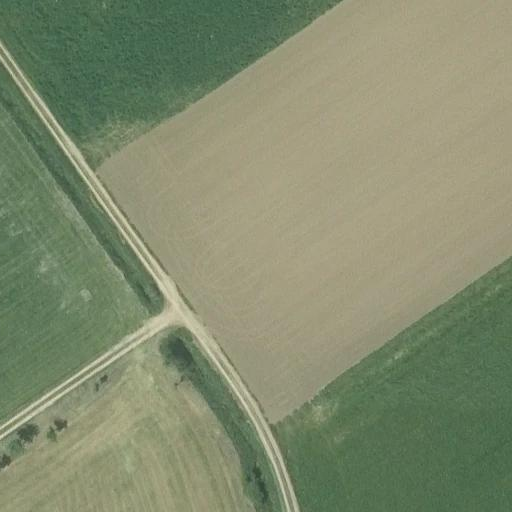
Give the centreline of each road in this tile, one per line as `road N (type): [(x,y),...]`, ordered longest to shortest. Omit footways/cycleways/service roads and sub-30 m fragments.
road 1 (track): [(0,49),(234,378),(286,461),(299,511)]
road 2 (track): [(0,446),(189,321)]
